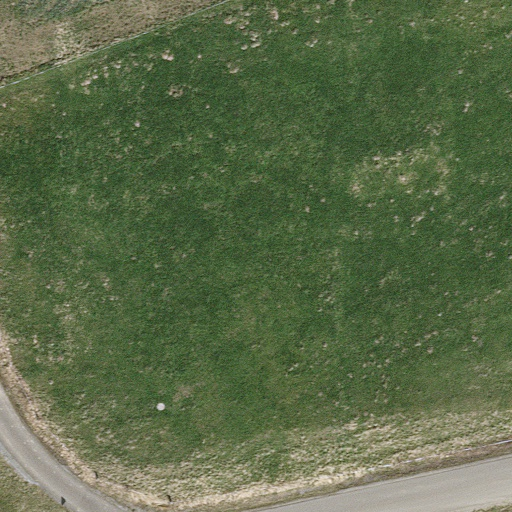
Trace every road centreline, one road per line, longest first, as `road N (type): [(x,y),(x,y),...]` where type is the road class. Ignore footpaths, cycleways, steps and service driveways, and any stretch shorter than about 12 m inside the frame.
road 1 (track): [(0,397),(51,471),(106,511)]
road 2 (tertiary): [(365,511),(511,480)]
